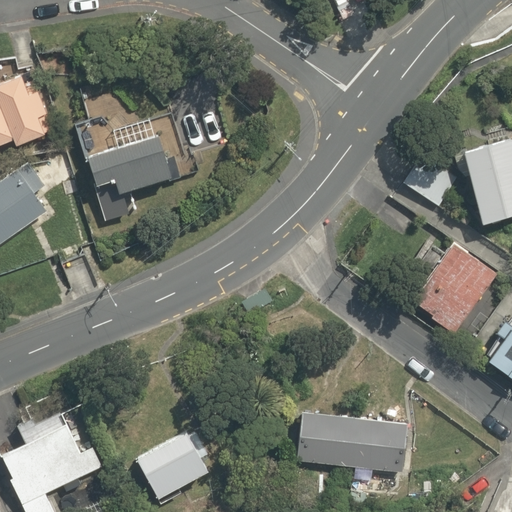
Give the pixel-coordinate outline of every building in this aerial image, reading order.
[(0,136),(12,132),(16,142),(55,127),(32,65),(0,77),(0,136)] [(118,130),(112,115),(70,130),(105,222),(138,209),(133,194),(190,172),(167,111),(118,130)] [(511,136),(511,131),(457,146),(477,222),(511,212),(511,136)] [(423,153),(404,180),(436,203),(456,175),(423,153)] [(33,195),(42,189),(20,160),(0,174),(0,244),(45,211),(33,195)] [(439,318),(432,328),(447,338),(497,270),(449,234),(406,293),(439,318)] [(511,321),(488,356),(511,372),(511,321)] [(404,412),(297,403),(293,460),(400,468),(404,412)] [(0,452),(11,472),(5,475),(21,505),(24,511),(58,511),(47,491),(96,464),(66,409),(0,445),(0,452)] [(199,451),(208,446),(192,417),(131,450),(153,492),(205,464),(199,451)]
